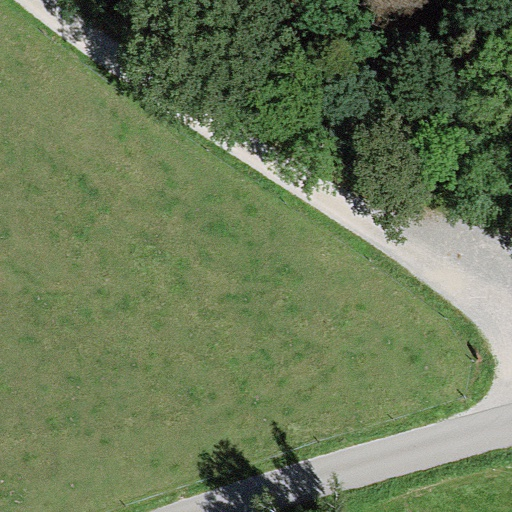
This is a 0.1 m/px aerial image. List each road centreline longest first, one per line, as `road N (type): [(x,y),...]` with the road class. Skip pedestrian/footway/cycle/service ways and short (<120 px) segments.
road 1 (track): [(50,0),(511,321)]
road 2 (residential): [(511,421),(335,468),(213,511)]
